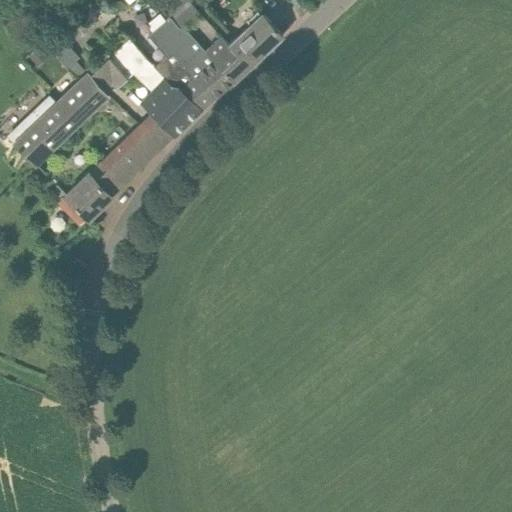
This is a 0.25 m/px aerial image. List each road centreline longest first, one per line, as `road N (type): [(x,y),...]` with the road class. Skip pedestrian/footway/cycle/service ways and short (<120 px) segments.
road 1 (residential): [(92,348),(104,269),(140,200),(195,133),(338,0)]
road 2 (unclassified): [(110,511),(96,442),(92,348)]
